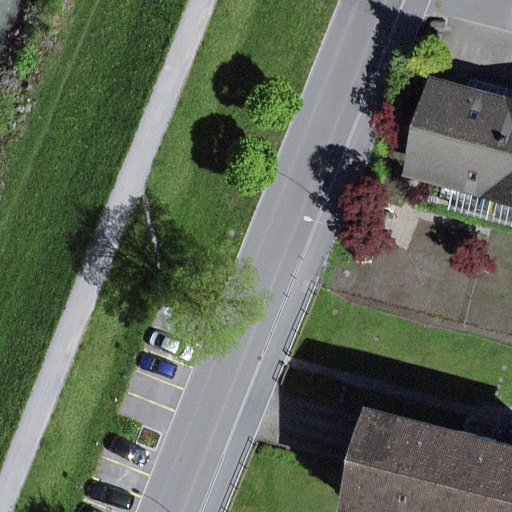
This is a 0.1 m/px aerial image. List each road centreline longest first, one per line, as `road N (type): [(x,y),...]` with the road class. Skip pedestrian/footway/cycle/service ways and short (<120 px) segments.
road 1 (track): [(203,0),(0,511)]
road 2 (secondary): [(374,0),(174,511)]
